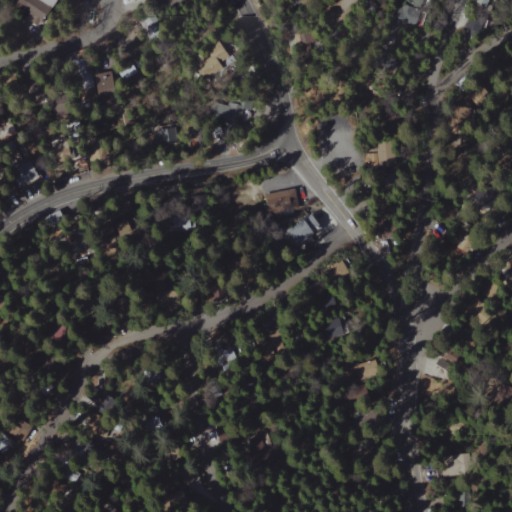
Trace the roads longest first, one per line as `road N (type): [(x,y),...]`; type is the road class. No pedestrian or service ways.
road 1 (residential): [(351,227),(257,303),(186,327),(130,333),(83,369),(46,413),(7,511)]
road 2 (tertiary): [(0,234),(67,197),(241,162),(269,154),(284,139)]
road 3 (residential): [(390,279),(433,172),(453,56),(511,33)]
road 4 (residential): [(401,320),(390,279),(284,139)]
road 5 (residential): [(419,511),(401,320)]
road 6 (residential): [(186,327),(224,511)]
road 7 (tertiary): [(284,139),(282,98),(240,0)]
road 8 (residential): [(0,65),(94,36),(105,0)]
road 9 (residential): [(401,320),(511,242)]
